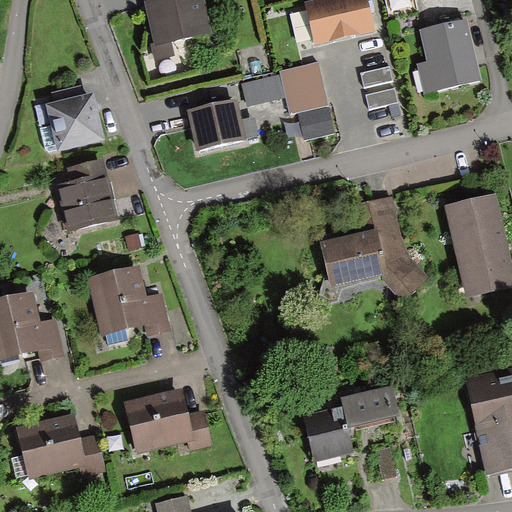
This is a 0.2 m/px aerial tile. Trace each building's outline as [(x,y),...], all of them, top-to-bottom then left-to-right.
[(204,0),(166,0),(145,5),(155,46),(151,46),(155,63),(176,58),(173,46),(213,37),(204,0)] [(376,34),(368,0),(325,0),(306,5),(316,48),(376,34)] [(417,66),(425,97),(483,83),(468,22),(421,33),(428,64),(417,66)] [(330,107),(319,64),(280,72),(281,76),(287,99),(291,116),(330,107)] [(390,68),(361,75),(365,89),(393,82),(390,68)] [(281,76),(242,85),(248,109),(287,99),(281,76)] [(395,90),(366,97),(370,111),(399,104),(395,90)] [(48,103),(58,149),(105,139),(94,92),(48,103)] [(237,101),(187,113),(197,155),(247,142),(247,140),(259,138),(256,119),(242,122),(237,101)] [(329,110),(299,116),(305,142),(335,136),(329,110)] [(72,181),(57,184),(69,232),(117,220),(104,163),(69,171),(72,181)] [(357,207),(362,235),(320,246),(331,291),(382,280),(403,305),(431,280),(411,259),(402,239),(393,198),(357,207)] [(511,261),(496,198),(445,209),(465,302),(511,291),(511,261)] [(138,234),(127,238),(130,250),(142,247),(138,234)] [(171,333),(162,294),(146,297),(139,267),(90,278),(103,335),(145,325),(148,338),(171,333)] [(62,357),(55,322),(40,325),(34,296),(0,302),(0,356),(38,349),(40,362),(62,357)] [(511,372),(467,383),(486,480),(511,473),(511,372)] [(182,390),(126,402),(138,455),(189,444),(190,451),(212,446),(205,412),(188,416),(182,390)] [(395,390),(342,401),(344,409),(348,432),(401,419),(395,390)] [(304,417),(314,464),(354,456),(348,432),(344,409),(304,417)] [(79,418),(24,431),(30,455),(13,459),(18,480),(82,465),(84,475),(106,470),(98,436),(84,439),(79,418)] [(391,448),(376,451),(383,482),(399,477),(391,448)] [(160,511),(191,511),(188,497),(159,504),(160,511)]
